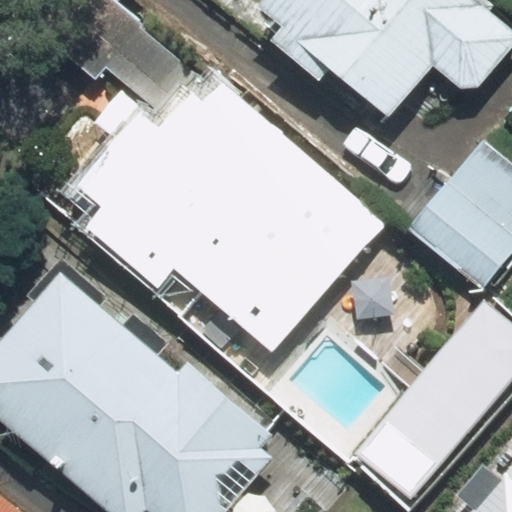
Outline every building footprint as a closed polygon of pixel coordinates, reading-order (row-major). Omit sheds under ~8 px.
[(511,66),(511,11),(499,0),(279,0),(278,2),(306,26),(294,39),(343,82),(358,66),(413,114),(456,66),(488,94),(511,66)] [(265,368),(401,227),(245,78),(225,98),(133,9),(89,55),(134,98),(112,121),(131,139),(81,191),(179,286),(194,271),(228,303),(213,318),(265,368)] [(511,157),(494,143),(423,229),(501,292),(511,278),(511,157)] [(235,511),(300,442),(90,251),(0,349),(0,396),(127,511),(235,511)] [(511,326),(484,352),(511,381),(511,326)] [(444,422),(386,480),(417,510),(475,452),(444,422)] [(0,511),(58,511),(0,459),(0,511)]
